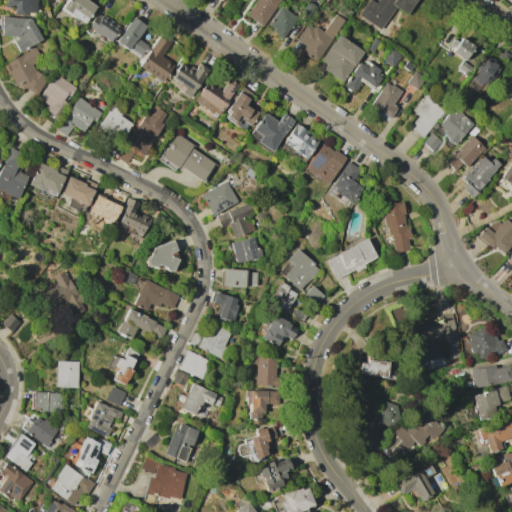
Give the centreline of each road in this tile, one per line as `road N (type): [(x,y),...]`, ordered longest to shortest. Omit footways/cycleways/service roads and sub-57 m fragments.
road 1 (residential): [(0,98),(45,140),(172,201),(205,249),(204,292),(101,511)]
road 2 (tertiary): [(165,0),(408,170),(433,196),(460,266)]
road 3 (tertiary): [(407,279),(345,314),(321,350),(310,390),(316,439),(367,511)]
